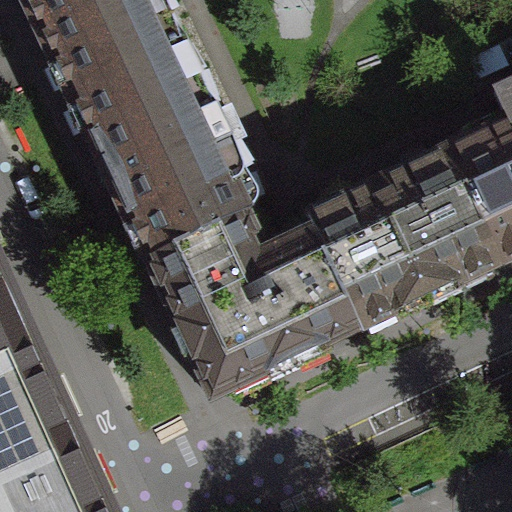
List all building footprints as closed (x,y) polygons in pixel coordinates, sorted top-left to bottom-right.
[(28,0),(42,30),(95,147),(192,101),(145,0),(28,0)] [(250,227),(192,101),(95,147),(125,215),(152,274),(250,227)] [(511,137),(457,163),(504,261),(511,257),(511,137)] [(504,261),(457,163),(315,232),(363,332),(439,294),(504,261)] [(363,332),(315,232),(264,257),(250,227),(152,274),(215,403),(258,383),(363,332)] [(0,511),(115,511),(0,255),(0,511)]
